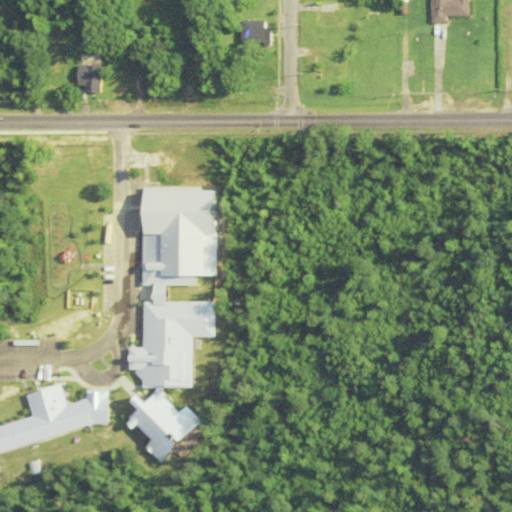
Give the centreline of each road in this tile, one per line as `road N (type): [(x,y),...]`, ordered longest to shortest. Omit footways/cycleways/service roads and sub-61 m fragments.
road 1 (tertiary): [(0,123),(511,117)]
road 2 (residential): [(287,120),(287,0)]
